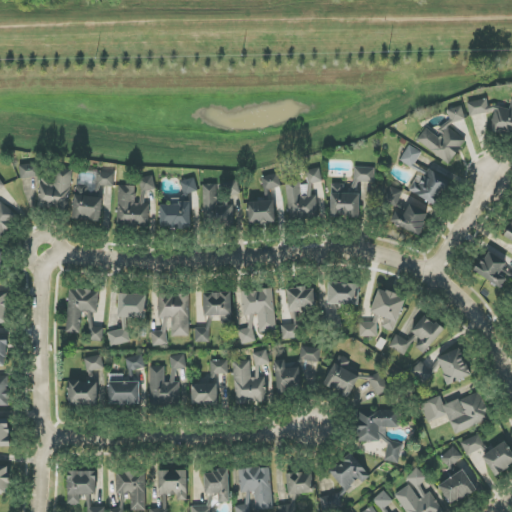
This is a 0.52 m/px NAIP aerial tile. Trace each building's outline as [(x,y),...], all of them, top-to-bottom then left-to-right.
[(490,134),(498,133),(511,135),(511,107),(511,110),(493,106),(488,107),(487,99),(467,103),(470,116),(487,113),(490,134)] [(447,110),(451,123),(465,119),(461,106),(447,110)] [(466,139),(445,126),(439,136),(426,127),(416,142),(451,164),(466,139)] [(435,205),(448,180),(416,163),(422,152),(409,145),(400,161),(419,172),(409,191),(435,205)] [(20,178),(39,178),(40,209),(71,208),(70,170),(53,170),(53,175),(40,175),(40,164),(20,165),(20,178)] [(332,184),(330,216),(360,218),(361,200),(363,200),(364,183),(374,184),(375,168),(353,167),(352,193),(344,193),(345,185),(332,184)] [(287,183),(288,218),(320,217),(318,169),(307,170),(307,182),(287,183)] [(101,222),(103,187),(114,187),(115,173),(96,172),(95,187),(76,185),(73,219),(101,222)] [(281,187),(278,174),(261,177),(266,201),(272,199),(270,190),(281,187)] [(117,186),(118,227),(150,226),(148,192),(155,192),(154,177),(140,178),(141,203),(137,203),(136,186),(117,186)] [(160,205),(161,228),(197,228),(197,180),(182,180),(182,199),(173,199),(173,205),(160,205)] [(204,224),(238,223),(237,183),(202,184),(204,224)] [(404,193),(390,186),(383,202),(397,208),(404,193)] [(0,237),(2,239),(19,216),(0,201),(0,237)] [(275,223),(275,202),(248,202),(249,224),(275,223)] [(427,211),(409,206),(406,216),(394,212),(391,225),(421,234),(427,211)] [(474,272),(501,289),(508,278),(511,280),(511,274),(503,268),(506,263),(487,251),(474,272)] [(360,284),(330,283),(329,316),(324,316),(324,329),(338,330),(339,304),(359,305),(360,284)] [(315,288),(287,289),(288,312),(316,311),(315,288)] [(407,300),(380,288),(370,312),(385,318),(381,327),(394,332),(407,300)] [(276,330),(273,289),(242,291),(243,315),(258,314),(259,331),(276,330)] [(68,333),(86,334),(85,343),(104,343),(104,326),(98,326),(98,290),(68,290),(68,333)] [(0,323),(8,324),(7,293),(0,292),(0,323)] [(221,323),(233,323),(231,292),(203,294),(204,317),(221,316),(221,323)] [(146,319),(147,295),(119,294),(118,318),(146,319)] [(190,336),(189,294),(158,295),(159,319),(163,319),(163,331),(152,332),(152,347),(169,346),(169,337),(190,336)] [(445,334),(430,314),(409,329),(415,337),(411,340),(420,352),(445,334)] [(256,342),(255,334),(259,333),(257,315),(248,316),(250,329),(239,330),(241,345),(256,342)] [(360,320),(360,337),(378,337),(378,320),(360,320)] [(282,325),(282,340),(300,339),(299,324),(282,325)] [(195,328),(195,343),(209,343),(209,329),(195,328)] [(130,343),(128,329),(108,332),(110,346),(130,343)] [(389,348),(404,356),(411,343),(396,335),(389,348)] [(320,363),(321,348),(301,346),(300,361),(320,363)] [(447,385),(471,377),(460,349),(437,357),(447,385)] [(253,354),(256,367),(270,364),(267,350),(253,354)] [(87,373),(104,369),(101,355),(84,359),(87,373)] [(127,371),(145,369),(143,355),(126,358),(127,371)] [(186,369),(185,355),(170,356),(171,370),(186,369)] [(349,397),(359,376),(346,370),(350,361),(338,355),(323,384),(349,397)] [(228,360),(211,361),(211,374),(228,374),(228,360)] [(250,361),(233,361),(236,402),(266,400),(265,378),(251,379),(250,361)] [(276,361),(277,390),(301,388),(300,368),(286,369),(286,361),(276,361)] [(410,372),(422,385),(433,375),(421,362),(410,372)] [(165,366),(150,367),(150,405),(180,405),(179,371),(171,371),(171,382),(165,382),(165,366)] [(98,406),(98,372),(87,372),(87,381),(69,381),(69,406),(98,406)] [(370,378),(374,393),(388,389),(383,374),(370,378)] [(0,406),(7,407),(8,376),(0,375),(0,406)] [(124,375),(110,375),(109,405),(140,405),(140,382),(124,382),(124,375)] [(218,384),(192,385),(193,406),(218,405),(218,384)] [(455,435),(490,420),(478,392),(444,406),(440,397),(421,405),(428,423),(447,415),(455,435)] [(398,427),(398,411),(357,412),(358,443),(380,442),(380,427),(398,427)] [(0,447),(11,447),(10,419),(0,419),(0,447)] [(485,448),(480,435),(461,443),(467,456),(485,448)] [(384,460),(398,464),(403,445),(390,441),(384,460)] [(482,457),(495,476),(511,465),(511,452),(505,442),(482,457)] [(448,469),(463,459),(455,447),(440,457),(448,469)] [(370,477),(352,453),(330,471),(345,491),(359,480),(362,483),(370,477)] [(0,490),(9,491),(9,467),(0,466),(0,490)] [(271,468),(240,469),(241,493),(255,493),(255,511),(273,510),(271,468)] [(187,470),(158,471),(159,495),(177,495),(177,501),(188,500),(187,470)] [(406,511),(444,511),(417,470),(404,478),(409,486),(395,495),(406,511)] [(452,506),(476,490),(463,470),(438,486),(452,506)] [(68,505),(80,505),(80,495),(97,495),(97,471),(68,472),(68,505)] [(132,511),(146,511),(145,471),(116,472),(117,495),(131,494),(132,511)] [(230,502),(229,471),(204,471),(205,495),(218,494),(219,503),(230,502)] [(314,493),(312,472),(287,474),(288,495),(314,493)] [(363,511),(388,511),(386,508),(393,503),(385,491),(371,500),(375,504),(363,511)] [(325,511),(342,507),(338,493),(321,498),(325,511)] [(279,506),(279,511),(296,511),(296,496),(289,496),(289,505),(279,506)]
